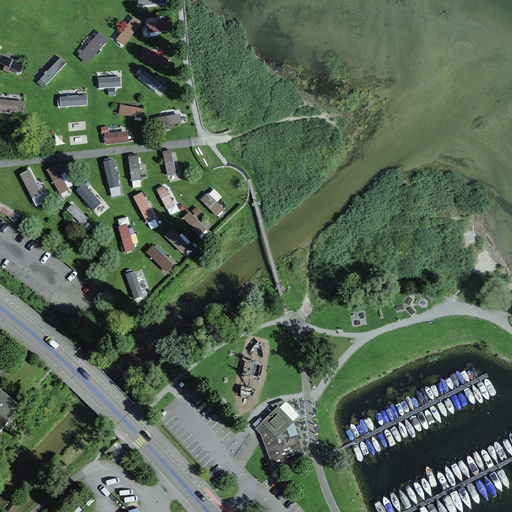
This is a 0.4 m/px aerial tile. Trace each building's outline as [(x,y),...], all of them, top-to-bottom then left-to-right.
[(129,45),(141,22),(128,14),(115,38),(129,45)] [(159,32),(174,31),(174,20),(146,21),(146,36),(159,36),(159,32)] [(77,54),(91,64),(110,38),(96,28),(77,54)] [(142,58),(168,67),(172,55),(146,46),(142,58)] [(11,67),(22,72),(26,64),(2,54),(0,59),(0,64),(10,69),(11,67)] [(47,86),(69,63),(63,57),(41,80),(47,86)] [(170,79),(159,72),(156,76),(141,67),(135,77),(162,93),(170,79)] [(100,88),(124,88),(123,70),(100,70),(100,88)] [(61,96),(62,107),(89,106),(89,95),(61,96)] [(145,118),(147,109),(122,104),(120,113),(145,118)] [(161,126),(183,125),(182,115),(160,116),(161,126)] [(104,128),(105,144),(134,142),(133,126),(104,128)] [(173,149),(164,151),(169,176),(178,174),(173,149)] [(144,186),(143,173),(148,172),(147,163),(140,164),(140,155),(131,156),(133,187),(144,186)] [(105,165),(111,190),(121,188),(115,162),(105,165)] [(50,167),(60,194),(74,190),(64,163),(50,167)] [(33,168),(23,172),(36,206),(47,202),(33,168)] [(168,208),(176,203),(166,185),(158,189),(168,208)] [(94,209),(101,203),(87,186),(80,192),(94,209)] [(218,216),(227,208),(220,201),(223,197),(215,188),(202,199),(218,216)] [(148,223),(158,217),(145,191),(135,197),(148,223)] [(68,209),(84,224),(90,217),(75,202),(68,209)] [(198,215),(202,212),(199,207),(186,216),(199,236),(208,230),(198,215)] [(132,224),(121,225),(125,252),(135,250),(132,224)] [(166,236),(183,251),(190,243),(174,228),(166,236)] [(168,272),(175,265),(156,245),(149,252),(168,272)] [(151,292),(146,280),(142,282),(137,269),(126,274),(137,298),(151,292)] [(0,436),(17,416),(14,413),(18,409),(0,393),(0,436)] [(262,429),(274,463),(305,451),(298,429),(288,430),(288,424),(294,417),(278,402),(255,424),(262,429)]
